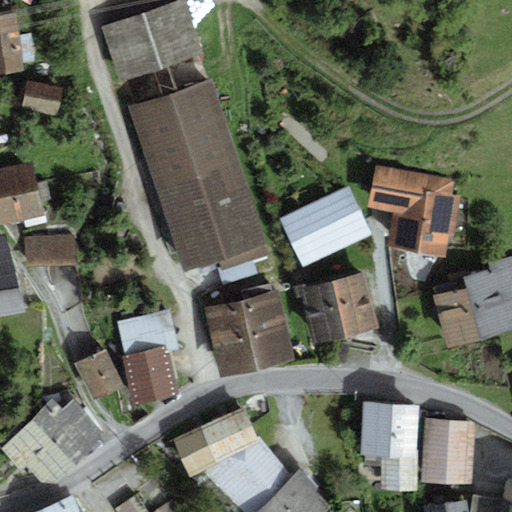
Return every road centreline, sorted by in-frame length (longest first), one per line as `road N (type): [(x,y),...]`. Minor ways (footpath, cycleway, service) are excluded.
road 1 (tertiary): [(511,430),(391,383),(249,383),(175,411),(78,479),(0,508)]
road 2 (track): [(249,0),(282,39),(357,95),(419,121),(462,121),(511,97)]
road 3 (unknown): [(391,383),(403,346),(392,248)]
